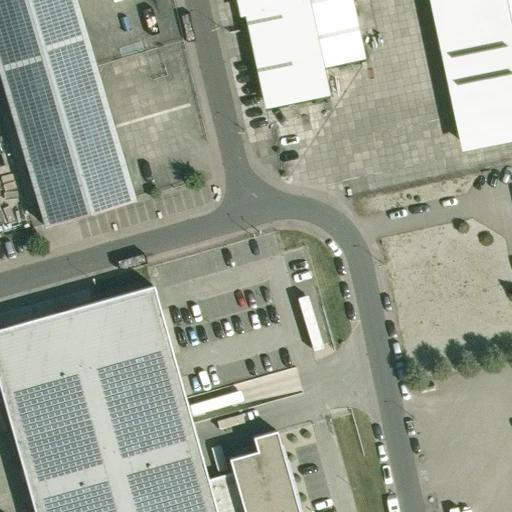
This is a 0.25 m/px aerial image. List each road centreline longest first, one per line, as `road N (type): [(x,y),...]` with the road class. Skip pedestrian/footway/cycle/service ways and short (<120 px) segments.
road 1 (unclassified): [(414,511),(356,254),(321,218),(292,210),(255,214)]
road 2 (unclassified): [(255,214),(0,287)]
road 3 (unclassified): [(255,214),(199,0)]
